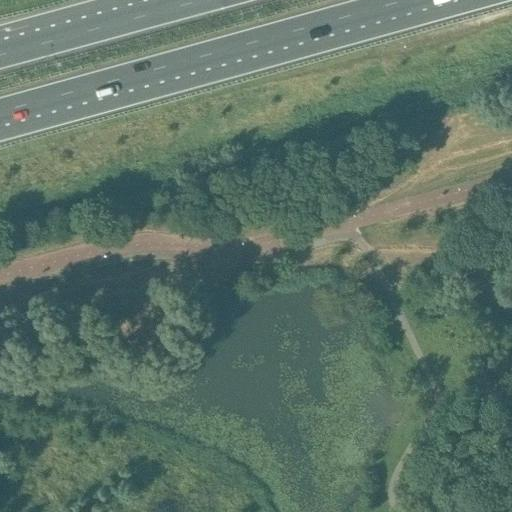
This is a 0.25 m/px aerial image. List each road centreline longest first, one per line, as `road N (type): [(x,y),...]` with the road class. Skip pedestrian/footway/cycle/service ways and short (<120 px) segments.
road 1 (trunk): [(0,113),(410,0)]
road 2 (trunk): [(212,0),(0,57)]
